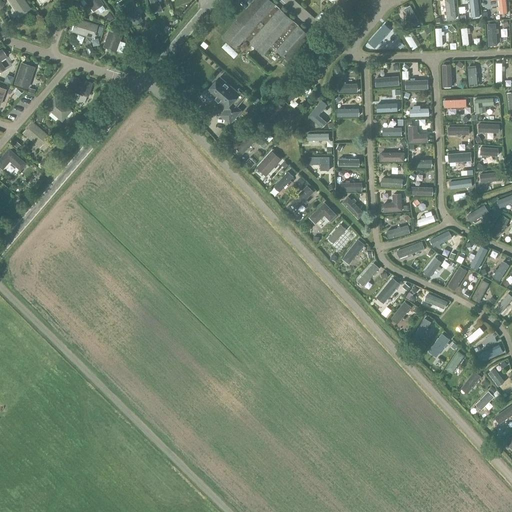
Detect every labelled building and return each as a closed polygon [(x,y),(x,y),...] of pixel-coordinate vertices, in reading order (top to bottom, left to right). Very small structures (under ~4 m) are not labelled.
[(30,9),(23,0),(8,0),(19,16),(30,9)] [(104,5),(100,0),(84,0),(93,13),(104,5)] [(149,0),(146,1),(153,20),(160,17),(153,0),(149,0)] [(272,0),(255,0),(222,37),(236,49),(241,45),(245,48),(250,43),(264,55),(272,47),(290,63),(314,36),(277,4),(272,0)] [(348,0),(329,0),(339,10),(348,0)] [(445,0),(447,20),(456,19),(453,0),(445,0)] [(498,3),(499,23),(507,23),(506,3),(498,3)] [(131,10),(124,12),(132,32),(139,29),(131,10)] [(403,18),(410,34),(420,30),(412,14),(403,18)] [(97,26),(76,19),(72,32),(93,38),(97,26)] [(498,30),(496,30),(496,24),(488,24),(489,46),(497,46),(496,33),(498,33),(498,30)] [(121,36),(109,31),(103,47),(116,51),(121,36)] [(469,36),(462,37),(463,55),(470,54),(469,36)] [(437,56),(444,55),(443,37),(436,38),(437,56)] [(27,88),(34,68),(22,64),(15,84),(27,88)] [(496,72),(497,92),(504,91),(503,71),(496,72)] [(71,77),(67,90),(87,96),(91,84),(71,77)] [(226,109),(221,115),(231,123),(241,111),(237,107),(247,95),(240,89),(237,92),(220,77),(208,92),(219,102),(220,104),(226,109)] [(481,90),(481,77),(469,77),(469,91),(481,90)] [(300,80),(285,96),(291,102),(306,85),(300,80)] [(428,82),(406,82),(406,91),(428,90),(428,82)] [(54,97),(46,107),(62,121),(71,110),(54,97)] [(493,98),(475,100),(476,113),(483,113),(483,106),(493,105),(493,98)] [(322,108),(309,123),(316,128),(328,113),(322,108)] [(457,116),(467,116),(467,108),(445,109),(445,117),(451,117),(451,123),(457,123),(457,116)] [(32,123),(23,133),(40,147),(48,136),(32,123)] [(427,134),(417,135),(417,126),(409,126),(409,143),(427,142),(427,134)] [(222,137),(226,141),(235,132),(231,128),(222,137)] [(383,138),(384,151),(402,149),(401,136),(383,138)] [(254,142),(238,155),(243,162),(259,148),(254,142)] [(307,152),(327,151),(327,142),(307,142),(307,152)] [(339,142),(339,150),(357,149),(357,142),(339,142)] [(0,159),(0,167),(2,169),(9,161),(20,170),(25,164),(9,149),(0,159)] [(266,176),(281,160),(272,151),(257,168),(266,176)] [(380,152),(380,161),(401,161),(401,152),(380,152)] [(320,166),(320,170),(329,170),(329,156),(310,156),(310,166),(320,166)] [(432,160),(423,160),(423,158),(420,158),(420,160),(411,160),(411,168),(432,168),(432,160)] [(2,179),(12,184),(17,176),(6,170),(2,179)] [(288,180),(274,193),(281,201),(295,188),(288,180)] [(342,191),(363,191),(363,183),(342,183),(342,191)] [(291,202),(298,209),(314,192),(307,185),(291,202)] [(384,212),(402,211),(401,194),(393,194),(393,203),(384,204),(384,212)] [(310,217),(316,223),(324,215),(330,220),(336,215),(325,203),(310,217)] [(500,216),(511,212),(511,203),(498,209),(500,216)] [(472,231),(489,223),(485,214),(468,223),(472,231)] [(505,226),(509,220),(503,216),(492,233),(498,237),(503,229),(505,230),(507,227),(505,226)] [(336,258),(353,242),(342,231),(326,246),(336,258)] [(439,244),(452,238),(449,231),(431,240),(434,247),(436,246),(437,248),(441,246),(439,244)] [(349,264),(365,244),(358,239),(343,259),(349,264)] [(441,261),(435,256),(423,270),(430,275),(441,261)] [(480,256),(474,274),(480,276),(486,258),(480,256)] [(499,281),(509,266),(503,261),(497,270),(495,269),(493,272),(495,273),(493,277),(499,281)] [(369,272),(359,290),(366,294),(376,276),(369,272)] [(392,278),(377,298),(384,304),(400,284),(392,278)] [(479,301),(489,282),(482,279),(472,298),(479,301)] [(511,305),(507,301),(500,309),(498,307),(491,314),(499,321),(511,308),(511,305)] [(398,323),(411,307),(405,302),(391,318),(398,323)] [(432,319),(439,307),(434,303),(426,316),(432,319)] [(446,307),(438,316),(446,323),(454,314),(446,307)] [(455,335),(465,321),(460,317),(450,331),(455,335)] [(425,319),(412,339),(418,343),(431,323),(425,319)] [(471,343),(484,332),(480,327),(467,338),(471,343)] [(436,356),(449,336),(443,332),(430,352),(436,356)] [(480,361),(502,351),(498,343),(476,354),(480,361)] [(453,373),(465,356),(458,351),(446,368),(453,373)] [(498,386),(504,382),(494,369),(489,373),(498,386)] [(462,388),(468,393),(481,376),(475,371),(462,388)] [(482,410),(494,396),(488,391),(476,405),(482,410)] [(511,414),(511,405),(496,417),(500,423),(511,414)] [(4,470),(10,478),(32,461),(26,454),(4,470)] [(0,491),(8,483),(3,477),(0,479),(0,491)]
